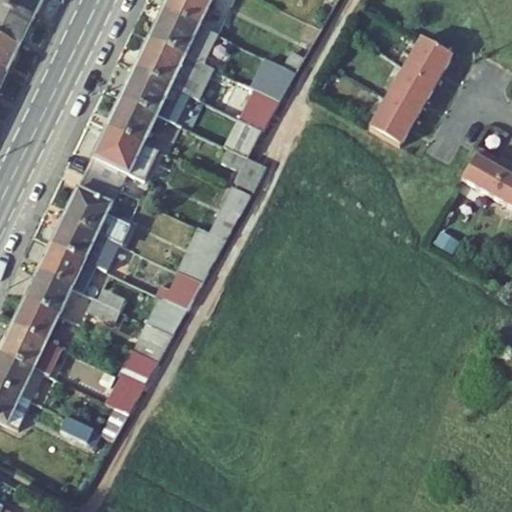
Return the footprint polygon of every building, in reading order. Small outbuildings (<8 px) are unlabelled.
[(0,0),(0,12),(29,27),(42,0),(0,0)] [(167,0),(165,6),(197,22),(207,0),(167,0)] [(197,22),(165,6),(151,35),(183,51),(197,22)] [(0,46),(15,54),(29,27),(0,12),(0,46)] [(183,51),(151,35),(137,64),(169,79),(183,51)] [(451,60),(422,43),(372,131),(402,148),(451,60)] [(287,45),(277,63),(304,77),(315,59),(287,45)] [(0,77),(2,79),(15,54),(0,46),(0,77)] [(304,77),(277,63),(261,90),(288,104),(304,77)] [(137,64),(123,92),(155,109),(158,110),(164,98),(182,107),(191,90),(169,79),(137,64)] [(246,117),(273,131),(288,104),(261,90),(246,117)] [(155,109),(123,92),(109,121),(141,138),(155,109)] [(164,98),(158,110),(176,120),(182,107),(164,98)] [(256,160),(273,131),(246,117),(239,114),(224,144),(228,146),(256,160)] [(141,138),(109,121),(87,167),(119,183),(141,138)] [(239,177),(267,191),(278,171),(256,160),(228,146),(218,166),(239,177)] [(465,182),(481,192),(499,161),(482,152),(465,182)] [(511,209),(511,167),(499,161),(481,192),(511,209)] [(65,211),(97,227),(119,183),(87,167),(65,211)] [(206,228),(237,244),(263,199),(231,183),(206,228)] [(65,211),(53,237),(84,253),(97,227),(65,211)] [(182,270),(214,285),(237,244),(206,228),(182,270)] [(84,253),(53,237),(42,261),(73,277),(84,253)] [(73,277),(42,261),(28,289),(59,304),(73,277)] [(182,270),(167,295),(199,311),(214,285),(182,270)] [(59,304),(28,289),(15,316),(46,332),(59,304)] [(167,295),(154,318),(186,334),(199,311),(167,295)] [(46,332),(15,316),(1,344),(32,360),(46,332)] [(139,345),(171,361),(186,334),(154,318),(139,345)] [(32,360),(1,344),(0,346),(0,376),(19,386),(32,360)] [(124,372),(127,374),(156,388),(171,361),(139,345),(124,372)] [(32,360),(19,386),(30,392),(43,366),(32,360)] [(111,402),(139,417),(156,388),(127,374),(111,402)] [(19,386),(0,376),(0,410),(17,419),(30,392),(19,386)] [(97,427),(125,442),(139,417),(111,402),(97,427)] [(97,427),(73,414),(66,425),(91,438),(97,427)]
